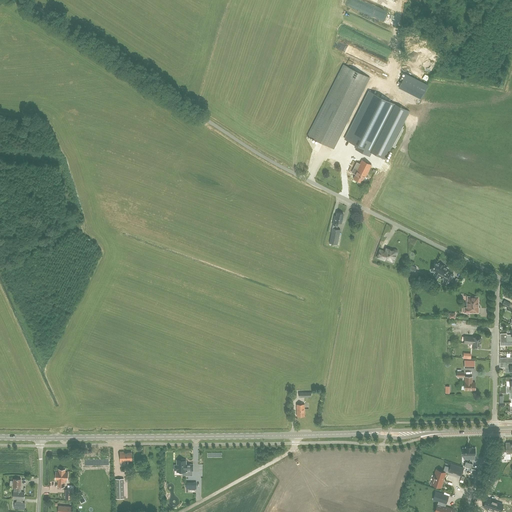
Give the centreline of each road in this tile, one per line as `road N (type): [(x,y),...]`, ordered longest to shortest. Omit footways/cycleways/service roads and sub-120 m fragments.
road 1 (unclassified): [(498,277),(258,155),(203,117)]
road 2 (secondary): [(40,438),(339,434)]
road 3 (residential): [(494,429),(498,277)]
